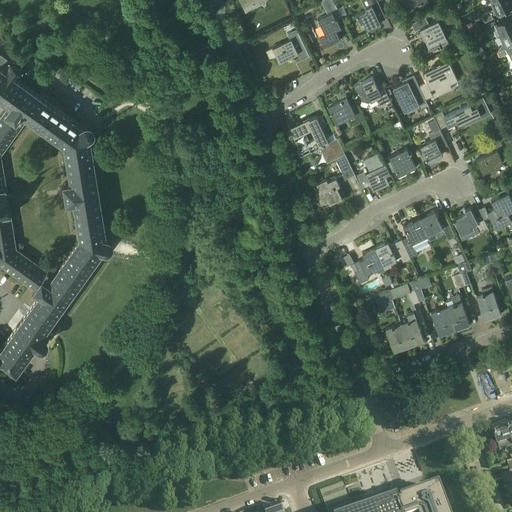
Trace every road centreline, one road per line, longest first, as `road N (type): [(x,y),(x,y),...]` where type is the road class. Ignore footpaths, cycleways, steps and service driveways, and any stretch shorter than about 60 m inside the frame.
road 1 (residential): [(309,253),(347,237),(369,213),(434,183),(456,184)]
road 2 (residential): [(361,386),(511,331)]
road 3 (residential): [(309,253),(259,115)]
road 4 (residential): [(259,115),(332,72),(389,52)]
road 5 (residential): [(361,386),(309,253)]
road 6 (residential): [(259,115),(218,0)]
